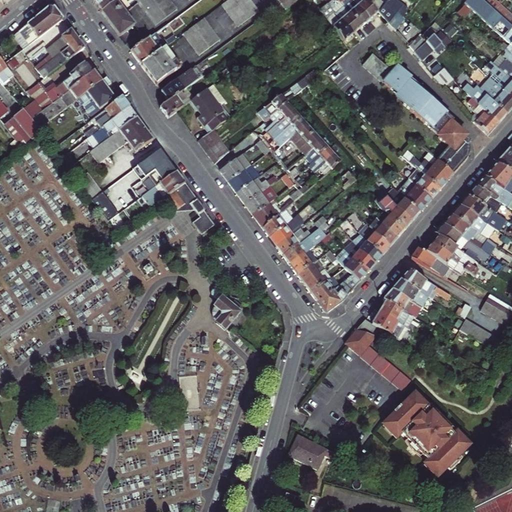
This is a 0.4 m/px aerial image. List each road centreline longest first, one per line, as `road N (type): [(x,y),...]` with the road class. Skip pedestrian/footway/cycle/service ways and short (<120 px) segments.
road 1 (tertiary): [(301,330),(349,317),(491,149)]
road 2 (residential): [(491,149),(382,31),(346,60),(372,91)]
road 3 (tertiary): [(204,177),(70,0)]
road 4 (tertiary): [(301,330),(252,511)]
road 5 (tertiary): [(301,330),(296,304),(204,177)]
road 6 (residential): [(204,177),(258,135),(298,186)]
